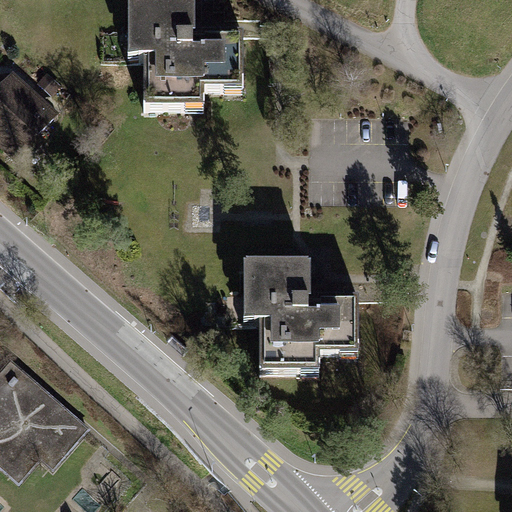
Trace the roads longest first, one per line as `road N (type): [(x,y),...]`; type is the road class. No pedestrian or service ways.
road 1 (residential): [(354,511),(402,472),(425,437),(453,240),(505,110)]
road 2 (tertiary): [(302,511),(0,238)]
road 3 (residential): [(397,57),(280,0)]
road 4 (residential): [(505,110),(397,57)]
